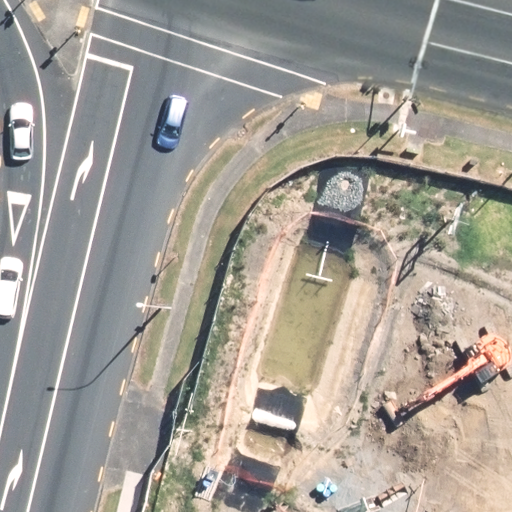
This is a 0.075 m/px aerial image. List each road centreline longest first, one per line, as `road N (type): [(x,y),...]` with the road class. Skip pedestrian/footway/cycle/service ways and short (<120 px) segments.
road 1 (secondary): [(154,0),(48,424)]
road 2 (primary): [(48,424),(12,263),(13,131),(0,45)]
road 3 (primary): [(511,50),(337,0)]
